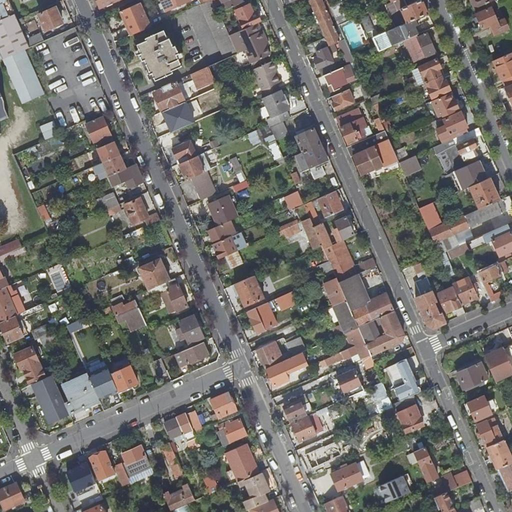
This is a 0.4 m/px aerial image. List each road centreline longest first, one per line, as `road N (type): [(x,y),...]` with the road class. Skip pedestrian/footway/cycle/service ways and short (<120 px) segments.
road 1 (residential): [(80,0),(242,365)]
road 2 (residential): [(266,0),(424,349)]
road 3 (residential): [(242,365),(34,459)]
road 4 (residential): [(511,170),(436,0)]
road 5 (residential): [(424,349),(496,511)]
road 6 (residential): [(242,365),(306,511)]
